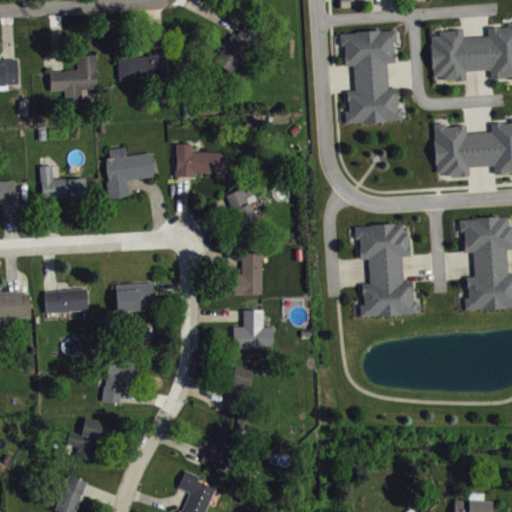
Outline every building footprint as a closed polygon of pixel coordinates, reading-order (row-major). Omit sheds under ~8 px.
[(429,44),(430,67),(431,67),(432,75),(441,75),(441,79),(453,78),(453,80),(465,78),(465,70),(488,69),(489,76),(501,76),(501,75),(510,75),(510,78),(511,78),(511,21),(506,22),(506,26),(498,27),(498,25),(486,27),(486,35),(462,36),(462,28),(450,29),(450,30),(438,31),(438,34),(429,35),(429,44)] [(231,73),(258,34),(244,24),(237,33),(232,31),(222,45),(224,47),(212,61),(231,73)] [(344,64),(343,54),(344,54),(343,45),(339,45),(338,33),(354,32),(354,31),(378,29),(378,30),(395,29),(396,40),(391,41),(392,52),(393,52),(394,62),(386,62),(388,87),(396,87),(397,98),(396,98),(396,107),(400,107),(401,119),(387,119),(385,120),(361,122),(361,121),(345,122),(344,111),(348,110),(345,90),(353,89),(351,64),(344,64)] [(116,57),(118,78),(166,75),(165,46),(147,48),(147,56),(116,57)] [(48,70),(49,90),(63,89),(64,103),(64,106),(81,105),(80,88),(96,87),(95,54),(76,55),(76,68),(48,70)] [(0,84),(3,84),(3,82),(17,82),(16,58),(0,58),(0,84)] [(432,123),(434,139),(432,139),(434,163),(435,163),(435,172),(444,171),(445,176),(456,175),(456,176),(468,175),(467,166),(492,164),(493,174),(504,173),(504,171),(511,171),(511,117),(510,118),(510,122),(501,123),(501,121),(489,123),(490,131),(465,132),(464,124),(453,125),(453,126),(444,126),(443,122),(432,123)] [(174,142),(174,175),(194,176),(194,172),(224,173),(225,152),(191,150),(191,143),(174,142)] [(107,148),(108,157),(105,157),(104,170),(108,179),(105,181),(107,198),(118,197),(128,194),(126,178),(152,175),(149,151),(125,155),(124,146),(107,148)] [(37,165),(42,197),(75,196),(75,193),(86,192),(84,177),(69,178),(69,177),(52,178),(49,164),(37,165)] [(0,201),(14,200),(13,179),(0,179),(0,201)] [(224,195),(236,221),(234,222),(240,234),(261,225),(249,202),(255,199),(253,193),(249,194),(245,185),(224,195)] [(457,219),(458,231),(462,231),(463,251),(471,251),(473,275),(464,276),(466,297),(462,297),(463,309),(511,305),(511,273),(506,273),(504,248),(511,247),(511,236),(511,225),(506,225),(506,216),(498,216),(498,215),(473,216),(473,218),(457,219)] [(358,315),(416,312),(415,300),(411,300),(410,292),(412,292),(411,279),(403,280),(401,255),(409,254),(407,231),(402,232),(401,223),(394,224),(394,222),(369,223),(369,225),(353,226),(354,238),(357,237),(358,257),(367,257),(369,282),(360,283),(361,304),(357,304),(358,315)] [(260,293),(232,292),(232,272),(240,272),(241,250),(261,250),(260,293)] [(114,283),(116,311),(138,309),(137,308),(152,307),(150,281),(114,283)] [(43,290),(44,312),(67,311),(68,310),(86,309),(85,287),(66,288),(66,289),(43,290)] [(0,317),(29,317),(28,293),(20,292),(20,290),(0,290),(0,317)] [(242,308),(242,325),(228,325),(229,347),(272,347),(271,326),(261,326),(261,309),(242,308)] [(100,399),(102,384),(104,385),(108,363),(134,365),(132,379),(122,379),(119,403),(100,399)] [(224,406),(227,394),(225,393),(227,383),(230,384),(234,365),(251,370),(242,410),(224,406)] [(84,416),(79,432),(68,430),(66,443),(76,446),(73,456),(92,459),(101,420),(84,416)] [(198,460),(204,447),(207,448),(212,438),(213,438),(219,425),(234,432),(227,446),(234,449),(225,471),(198,460)] [(176,486),(183,470),(197,475),(196,480),(214,487),(203,511),(187,511),(181,509),(188,492),(176,486)] [(85,481),(73,511),(61,511),(44,505),(51,492),(58,494),(67,474),(85,481)] [(452,511),(453,498),(467,499),(467,491),(482,492),(482,500),(490,501),(489,511),(452,511)]
